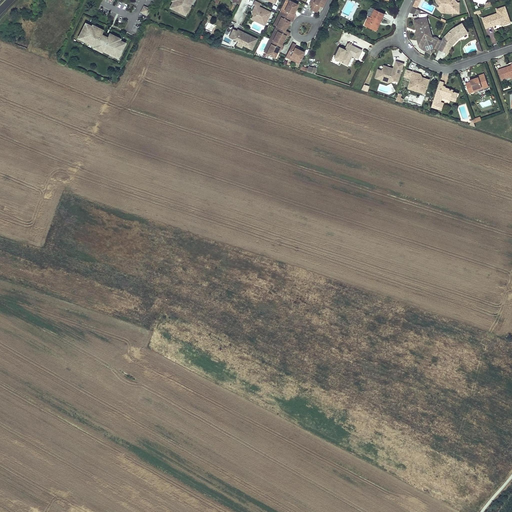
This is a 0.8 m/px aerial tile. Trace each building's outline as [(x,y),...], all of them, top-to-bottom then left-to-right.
[(182,13),(183,11),(186,5),(189,6),(191,0),(173,0),(170,7),(182,13)] [(257,1),(254,0),(253,4),(255,5),(252,12),(253,15),(251,19),(258,22),(260,18),(266,21),(271,12),(259,6),(261,3),(257,1)] [(315,0),(314,2),(311,1),(309,5),(312,6),(318,9),(320,6),(321,4),(323,5),(325,0),(315,0)] [(438,0),(440,1),(438,4),(440,6),(438,9),(442,14),(445,14),(448,10),(451,13),(455,9),(460,9),(460,3),(456,3),(455,0),(449,0),(450,1),(448,1),(447,0),(438,0)] [(298,5),(290,1),(287,5),(284,4),(280,12),(288,16),(290,13),(293,14),(295,10),(298,5)] [(486,28),(493,26),(492,25),(497,23),(497,25),(501,23),(502,26),(510,23),(505,7),(497,10),(498,13),(483,19),(486,28)] [(365,26),(374,30),(378,23),(380,24),(384,15),(375,11),(371,18),(369,17),(365,26)] [(288,16),(280,12),(279,15),(282,16),(277,26),(285,30),(288,24),(290,21),(287,19),(288,16)] [(426,18),(416,22),(418,30),(420,30),(420,33),(417,34),(420,42),(424,41),(433,39),(426,18)] [(103,50),(109,53),(110,51),(116,54),(118,55),(125,43),(119,40),(114,37),(115,36),(109,33),(107,37),(104,42),(98,39),(101,34),(103,30),(97,27),(96,29),(91,26),(85,23),(79,35),(81,36),(87,39),(86,42),(92,45),(93,45),(93,44),(103,49),(103,50)] [(454,34),(452,31),(444,39),(443,42),(442,43),(439,50),(449,55),(452,48),(453,47),(453,46),(458,40),(457,39),(459,37),(460,38),(464,36),(469,34),(463,24),(455,28),(457,32),(454,34)] [(285,30),(277,26),(275,29),(278,31),(273,40),(278,43),(281,44),(284,39),(286,35),(283,33),(285,30)] [(252,49),(257,39),(237,30),(237,31),(233,29),(229,37),(238,41),(236,45),(242,47),(243,45),(252,49)] [(433,39),(424,41),(424,43),(427,42),(428,44),(419,46),(419,48),(422,50),(429,54),(428,56),(431,57),(435,48),(438,41),(439,40),(439,39),(435,38),(434,38),(433,38),(433,39)] [(273,40),(270,39),(269,42),(272,43),(267,53),(275,57),(280,47),(277,46),(278,43),(273,40)] [(16,40),(15,44),(27,48),(28,45),(16,40)] [(339,61),(339,62),(347,66),(351,56),(358,59),(362,51),(347,44),(344,50),(339,61)] [(304,52),(294,47),(293,50),(290,49),(286,57),(289,58),(290,55),(300,60),(304,52)] [(344,50),(339,47),(334,58),(339,61),(344,50)] [(404,64),(396,62),(394,69),(393,71),(391,70),(392,69),(384,66),(383,71),(379,70),(376,79),(382,81),(383,78),(395,82),(398,82),(404,64)] [(308,66),(307,71),(314,74),(316,69),(308,66)] [(504,68),(498,70),(501,80),(507,77),(504,68)] [(410,79),(412,72),(406,70),(404,77),(410,79)] [(419,76),(418,73),(414,72),(409,89),(419,92),(420,89),(426,86),(428,87),(430,82),(427,81),(428,78),(423,77),(419,76)] [(479,78),(471,81),(471,82),(466,84),(470,94),(475,92),(474,90),(488,85),(484,74),(479,76),(479,78)] [(446,83),(440,82),(432,107),(443,111),(445,104),(440,102),(442,96),(451,99),(450,101),(456,103),(458,94),(453,93),(454,91),(445,88),(446,83)]
